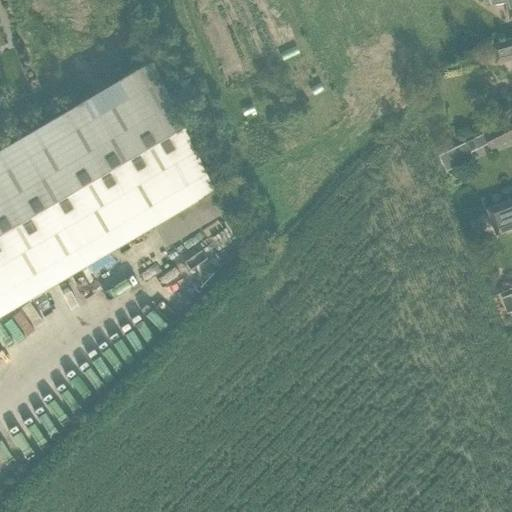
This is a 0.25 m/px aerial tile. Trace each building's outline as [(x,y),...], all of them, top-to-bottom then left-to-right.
[(511,0),(491,0),(492,4),(507,1),(510,19),(511,18),(511,0)] [(511,36),(489,43),(495,64),(511,59),(511,36)] [(223,209),(212,186),(151,57),(0,145),(0,310),(152,222),(164,243),(223,209)] [(491,148),(511,137),(511,117),(483,132),(488,142),(491,148)] [(483,132),(474,137),(479,147),(488,142),(483,132)] [(497,234),(511,227),(511,198),(487,208),(497,234)] [(506,312),(511,302),(502,297),(497,308),(506,312)]
